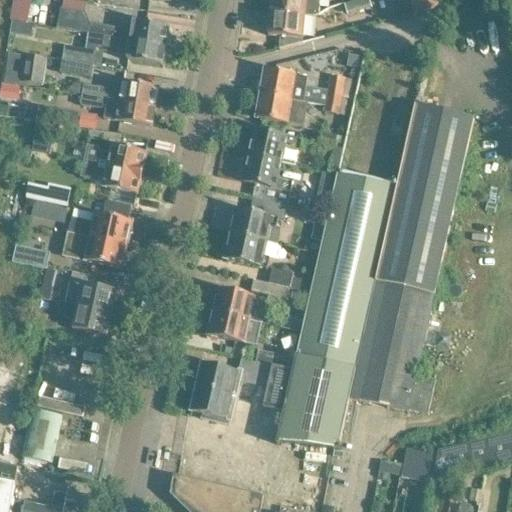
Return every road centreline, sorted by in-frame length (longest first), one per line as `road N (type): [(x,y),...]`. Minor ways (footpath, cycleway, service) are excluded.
road 1 (unclassified): [(116,511),(213,78)]
road 2 (residential): [(511,0),(213,78)]
